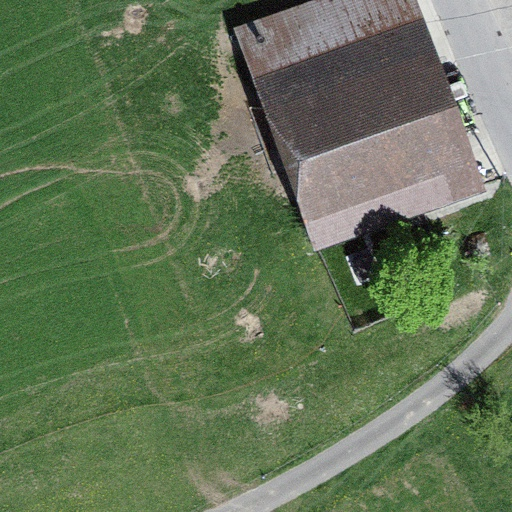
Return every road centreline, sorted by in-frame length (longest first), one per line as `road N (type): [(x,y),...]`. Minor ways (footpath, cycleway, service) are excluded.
road 1 (track): [(511,323),(409,414),(320,470),(231,511)]
road 2 (unclassified): [(511,122),(457,0)]
